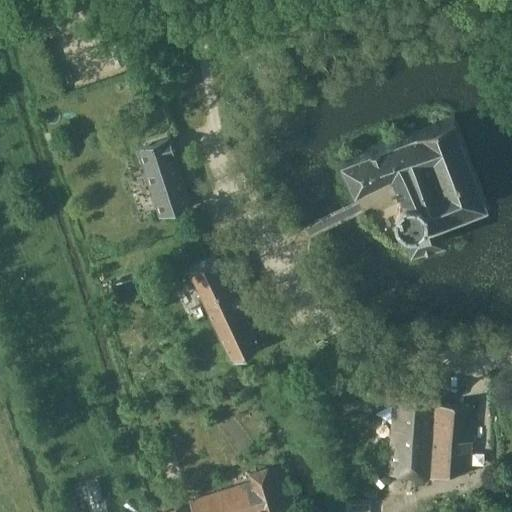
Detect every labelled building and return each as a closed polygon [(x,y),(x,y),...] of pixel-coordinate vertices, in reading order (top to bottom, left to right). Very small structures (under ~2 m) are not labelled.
[(105,0),(55,0),(35,7),(42,24),(106,2),(105,0)] [(455,116),(339,158),(354,191),(391,175),(398,191),(402,199),(399,202),(397,205),(395,209),(394,212),(395,216),(396,218),(397,221),(402,226),(410,252),(445,242),(439,223),(488,203),(455,116)] [(192,206),(169,138),(136,148),(158,217),(192,206)] [(217,255),(188,269),(232,361),(260,346),(217,255)] [(440,383),(368,377),(366,398),(395,401),(389,474),(431,478),(438,405),(440,383)] [(474,405),(438,405),(431,478),(469,470),(474,405)] [(280,511),(266,468),(261,470),(249,473),(251,482),(191,501),(194,511),(280,511)] [(482,511),(482,502),(453,503),(453,511),(482,511)]
